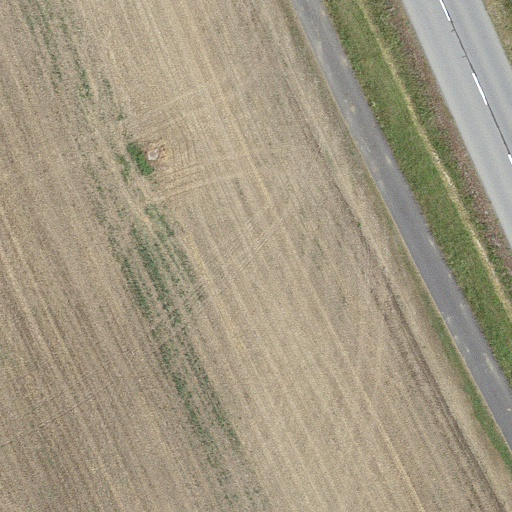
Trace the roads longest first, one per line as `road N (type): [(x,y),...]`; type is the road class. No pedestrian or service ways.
road 1 (track): [(305,0),(511,416)]
road 2 (primary): [(441,0),(511,159)]
